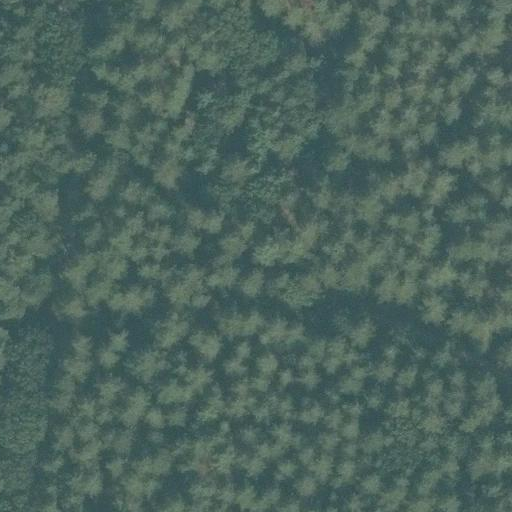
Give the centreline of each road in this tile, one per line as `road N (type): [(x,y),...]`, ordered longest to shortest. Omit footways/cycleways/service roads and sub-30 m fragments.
road 1 (track): [(19,511),(95,0)]
road 2 (track): [(511,396),(412,332),(349,311),(194,317),(41,348)]
